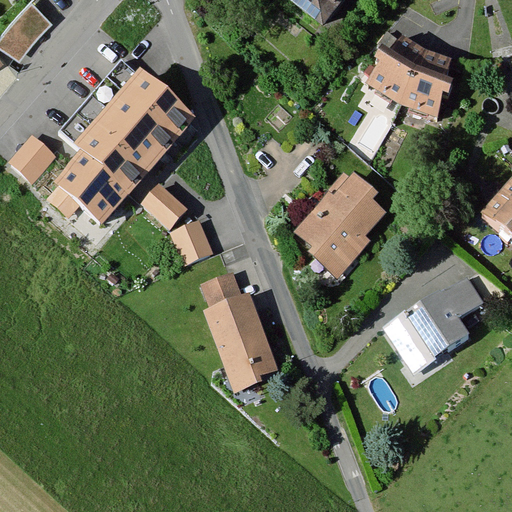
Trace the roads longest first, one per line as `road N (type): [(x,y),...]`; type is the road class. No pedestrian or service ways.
road 1 (unclassified): [(165,0),(365,511)]
road 2 (residential): [(99,0),(0,110)]
